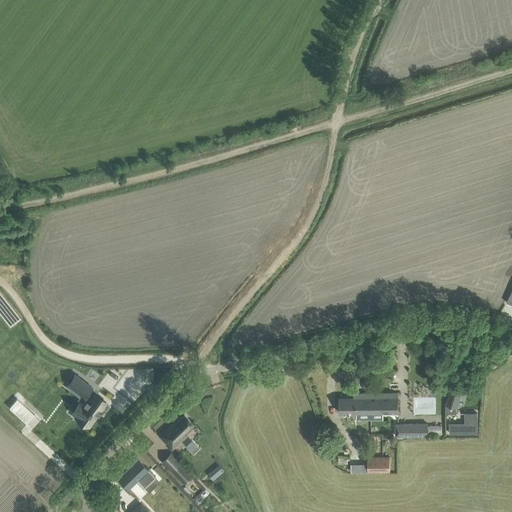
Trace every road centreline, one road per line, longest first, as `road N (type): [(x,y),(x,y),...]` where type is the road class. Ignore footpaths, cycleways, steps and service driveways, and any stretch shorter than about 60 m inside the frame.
road 1 (track): [(0,281),(54,349),(95,359),(171,358),(197,374),(206,349),(305,225),(335,123)]
road 2 (unclassified): [(511,339),(464,320),(423,317),(197,374),(173,388),(55,511)]
road 3 (track): [(0,210),(335,123)]
road 4 (track): [(335,123),(374,0)]
